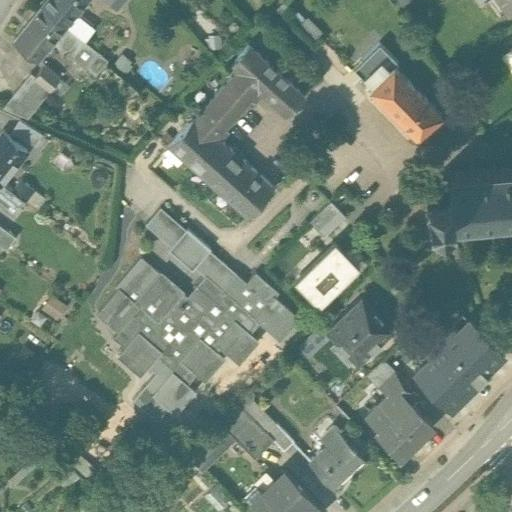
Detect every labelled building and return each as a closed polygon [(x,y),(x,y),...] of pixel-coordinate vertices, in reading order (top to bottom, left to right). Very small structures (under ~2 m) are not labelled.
[(85,0),(44,0),(41,5),(65,25),(85,0)] [(511,0),(499,0),(508,11),(511,8),(511,0)] [(41,5),(13,39),(38,59),(53,39),(71,53),(83,39),(65,25),(41,5)] [(379,42),(363,57),(382,75),(393,64),(394,65),(398,61),(379,42)] [(273,185),(217,134),(257,89),(285,114),(304,93),(248,43),(229,63),(235,69),(195,114),(194,113),(167,143),(247,215),(273,185)] [(511,47),(503,54),(511,65),(511,47)] [(107,58),(97,50),(86,63),(96,72),(107,58)] [(353,56),(346,63),(351,69),(358,61),(353,56)] [(44,62),(34,74),(30,71),(13,92),(32,108),(60,75),(44,62)] [(394,65),(393,64),(382,75),(369,88),(417,137),(441,114),(394,65)] [(32,108),(13,92),(2,105),(27,116),(32,108)] [(41,132),(20,119),(13,131),(34,144),(41,132)] [(26,150),(2,131),(0,133),(0,178),(2,180),(26,150)] [(492,167),(472,169),(472,164),(469,165),(469,169),(450,171),(449,166),(446,167),(447,171),(446,171),(446,172),(441,173),(442,176),(446,175),(447,183),(444,183),(444,185),(442,185),(441,181),(438,178),(434,179),(431,182),(431,186),(429,186),(428,185),(425,185),(425,187),(424,187),(423,187),(423,191),(425,191),(426,206),(424,206),(424,210),(426,210),(426,211),(427,211),(427,212),(431,212),(431,210),(446,209),(446,218),(445,218),(445,222),(450,221),(450,222),(451,222),(451,226),(454,226),(454,222),(473,220),(474,224),(477,224),(476,220),(496,218),(496,223),(499,222),(499,218),(511,216),(511,165),(495,167),(495,162),(492,163),(492,167)] [(33,188),(22,179),(13,190),(25,199),(33,188)] [(343,214),(329,199),(310,218),(323,232),(343,214)] [(195,389),(187,382),(196,371),(203,377),(223,355),(217,349),(220,346),(237,360),(257,338),(249,331),(259,321),(278,337),(297,315),(274,295),(278,290),(255,270),(246,280),(235,271),(209,248),(210,246),(187,226),(185,228),(160,206),(145,223),(170,244),(168,247),(192,268),(194,265),(204,274),(186,294),(140,255),(114,285),(117,287),(97,310),(119,328),(113,336),(124,346),(118,353),(141,372),(148,364),(156,371),(133,397),(157,418),(168,405),(175,412),(195,389)] [(334,237),(293,277),(318,303),(359,263),(334,237)] [(51,291),(41,305),(57,316),(66,303),(51,291)] [(393,326),(361,293),(325,327),(357,360),(393,326)] [(504,353),(468,316),(456,329),(453,326),(428,351),(431,354),(415,370),(451,407),(487,372),(485,370),(504,353)] [(298,340),(309,351),(327,334),(317,323),(298,340)] [(412,386),(394,368),(384,378),(393,386),(394,385),(404,395),(412,386)] [(404,395),(394,385),(393,386),(365,414),(377,426),(376,427),(401,452),(409,445),(411,446),(433,424),(404,395)] [(236,400),(183,451),(201,470),(235,438),(253,457),(273,438),(266,431),(236,400)] [(293,440),(276,422),(266,431),(273,438),(283,449),(293,440)] [(365,458),(339,430),(309,459),(335,486),(365,458)] [(318,511),(322,508),(286,470),(266,489),(257,483),(245,494),(251,500),(250,501),(260,511),(259,511),(318,511)]
